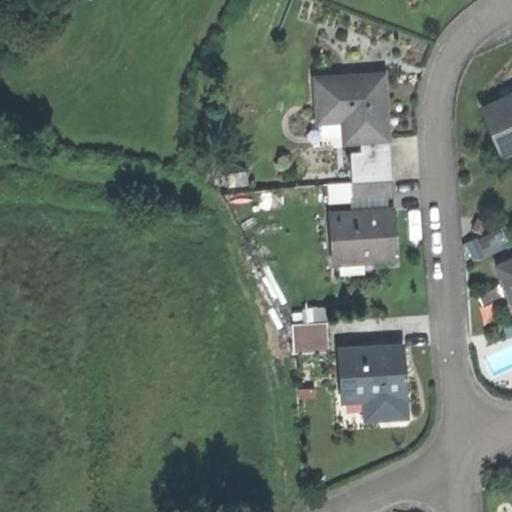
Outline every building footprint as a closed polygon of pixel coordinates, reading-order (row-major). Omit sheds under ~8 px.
[(315,78),(318,122),(359,119),(360,140),(387,138),(382,73),(315,78)] [(511,94),(481,109),(502,153),(511,148),(511,94)] [(389,176),(387,138),(360,140),(361,149),(354,150),(356,179),(389,176)] [(232,169),(233,182),(251,180),(250,167),(232,169)] [(389,176),(356,179),(332,180),(333,200),(353,199),(353,211),(391,209),(389,176)] [(330,213),(333,254),(372,252),(372,259),(395,258),(391,209),(353,211),(330,213)] [(480,213),(475,224),(485,229),(490,217),(480,213)] [(477,257),(511,241),(511,239),(505,223),(468,239),(477,257)] [(511,257),(496,265),(511,300),(511,257)] [(297,321),(298,347),(333,345),(331,319),(297,321)] [(339,350),(342,392),(378,390),(378,396),(404,394),(401,346),(339,350)]
